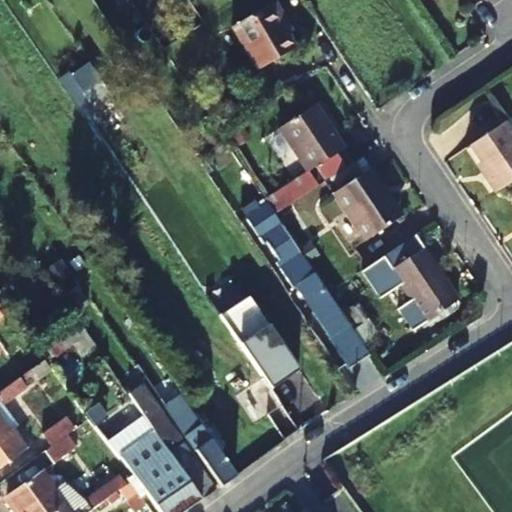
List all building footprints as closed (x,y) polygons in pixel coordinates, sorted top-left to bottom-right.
[(44,44),(64,30),(42,0),(38,0),(22,11),(44,44)] [(232,27),(215,37),(241,80),(258,70),(295,48),(281,23),(284,21),(274,3),(232,27)] [(87,108),(106,136),(129,120),(90,63),(72,76),(92,105),(87,108)] [(316,105),(281,128),(309,172),(344,148),(316,105)] [(496,193),(511,181),(511,133),(504,121),(470,144),(491,175),(486,178),(496,193)] [(209,242),(167,180),(169,179),(153,155),(135,166),(141,176),(152,169),(157,178),(145,186),(150,193),(145,197),(186,257),(209,242)] [(362,175),(354,162),(331,178),(339,190),(362,175)] [(339,190),(333,194),(364,243),(400,219),(380,188),(382,186),(371,169),(362,175),(339,190)] [(275,215),(319,186),(309,172),(266,201),(269,205),(275,215)] [(248,218),(263,241),(283,227),(275,215),(269,205),(248,218)] [(278,265),(280,263),(299,250),(283,227),(263,241),(278,265)] [(423,248),(390,270),(426,322),(458,301),(423,248)] [(299,250),(280,263),(295,286),(298,284),(333,336),(331,337),(350,366),(368,355),(328,294),(299,250)] [(210,283),(227,272),(212,251),(196,262),(210,283)] [(413,331),(426,322),(390,270),(378,278),(413,331)] [(273,365),(287,387),(304,376),(289,354),(273,365)] [(0,393),(0,466),(26,447),(14,429),(18,427),(2,405),(27,387),(21,378),(0,393)] [(264,378),(237,397),(256,424),(282,406),(264,378)] [(127,392),(145,417),(202,501),(216,491),(142,382),(127,392)] [(236,477),(183,397),(167,407),(221,487),(236,477)] [(185,511),(202,501),(145,417),(109,443),(121,460),(123,459),(160,511),(185,511)] [(75,429),(67,418),(44,434),(51,446),(75,429)] [(55,465),(76,449),(67,437),(46,453),(55,465)] [(68,511),(54,492),(57,490),(56,489),(44,472),(7,498),(17,511),(68,511)] [(125,486),(118,476),(85,500),(92,511),(119,491),(125,486)] [(139,494),(131,482),(125,486),(119,491),(127,503),(139,494)] [(89,511),(92,511),(85,500),(64,483),(56,489),(57,490),(54,492),(68,511),(89,511)]
